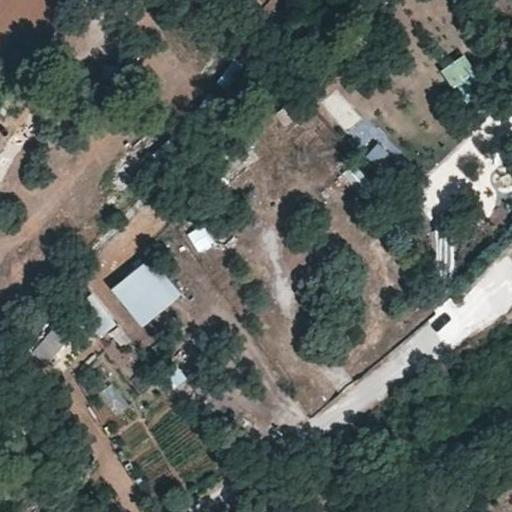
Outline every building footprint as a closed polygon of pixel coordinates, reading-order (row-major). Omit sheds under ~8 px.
[(464,52),(440,68),(455,91),(479,76),(464,52)] [(204,223),(187,232),(199,252),(216,243),(204,223)] [(149,257),(109,291),(143,329),(182,295),(149,257)] [(112,315),(102,323),(120,347),(130,339),(112,315)] [(42,326),(36,341),(53,348),(59,334),(42,326)] [(173,388),(187,378),(171,357),(157,367),(173,388)]
